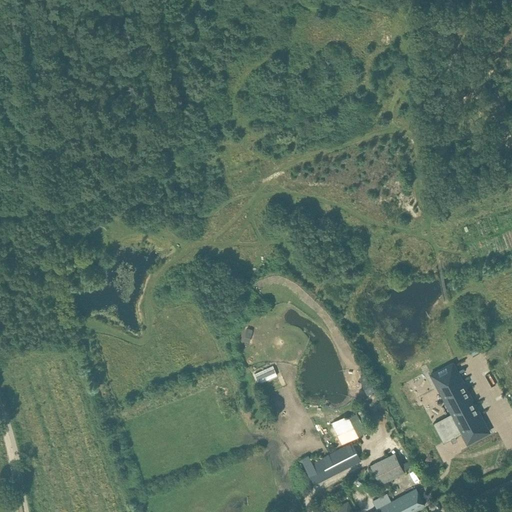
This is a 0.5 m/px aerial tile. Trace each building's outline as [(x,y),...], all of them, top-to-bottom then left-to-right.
[(453,362),(430,374),(451,413),(433,423),(433,422),(432,423),(443,443),(444,442),(443,442),(451,438),(453,442),(456,440),(454,436),(461,432),(466,442),(467,443),(489,431),(453,362)] [(366,374),(360,377),(369,394),(375,390),(366,374)] [(350,441),(366,432),(356,412),(339,421),(350,441)] [(421,417),(412,421),(418,432),(415,434),(418,440),(421,438),(428,451),(435,447),(435,448),(443,444),(443,443),(432,423),(428,415),(421,419),(421,417)] [(308,455),(301,458),(315,484),(361,460),(351,442),(312,462),(308,455)] [(404,472),(402,468),(395,452),(370,465),(380,484),(404,472)] [(387,494),(373,501),(377,509),(371,511),(410,511),(425,505),(420,496),(416,489),(391,501),(387,494)]
